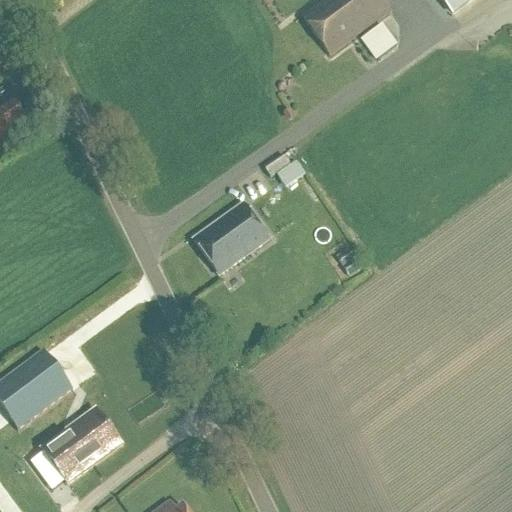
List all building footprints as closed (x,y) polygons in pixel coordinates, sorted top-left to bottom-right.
[(389,12),(379,0),(329,0),(300,22),(327,58),(389,12)] [(473,0),(439,0),(452,16),(473,0)] [(359,42),(374,63),(396,48),(381,26),(359,42)] [(0,144),(24,128),(20,123),(25,120),(15,104),(0,114),(0,144)] [(294,167),(278,179),(285,189),(301,176),(294,167)] [(243,206),(240,208),(193,241),(217,275),(218,277),(268,242),(243,206)] [(349,254),(337,261),(348,279),(360,272),(349,254)] [(0,411),(17,435),(73,394),(43,354),(0,385),(0,411)] [(67,489),(122,449),(95,413),(40,453),(67,489)]
